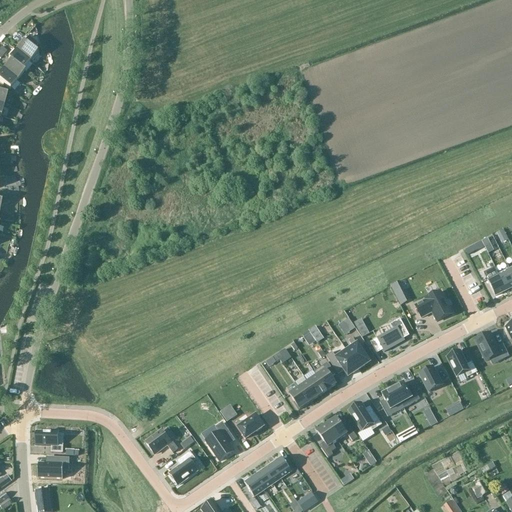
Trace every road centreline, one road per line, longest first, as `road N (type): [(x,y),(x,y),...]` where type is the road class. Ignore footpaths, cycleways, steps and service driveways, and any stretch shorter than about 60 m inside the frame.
road 1 (residential): [(23,412),(107,421),(179,506),(360,385),(511,305)]
road 2 (unclassified): [(23,412),(41,328),(121,91),(127,0)]
